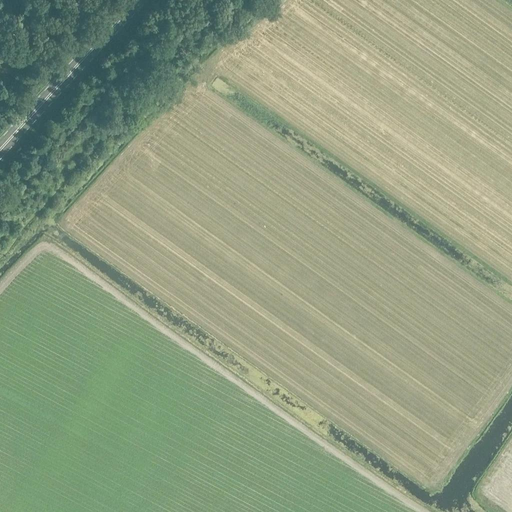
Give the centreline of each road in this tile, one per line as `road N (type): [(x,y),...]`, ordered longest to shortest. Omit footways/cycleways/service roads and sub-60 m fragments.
road 1 (track): [(0,286),(43,243),(422,511)]
road 2 (track): [(66,223),(216,58),(284,0)]
road 3 (primary): [(128,0),(0,136)]
